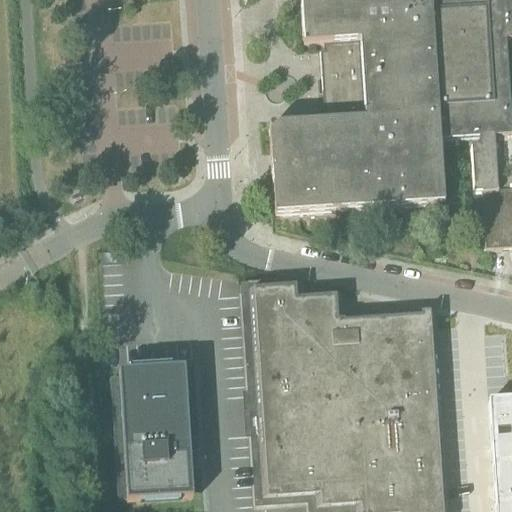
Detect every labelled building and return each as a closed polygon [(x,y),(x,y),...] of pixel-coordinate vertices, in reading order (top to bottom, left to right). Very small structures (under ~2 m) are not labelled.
[(324,127),(268,131),(274,220),(443,209),(439,146),(478,144),(478,152),(470,153),(472,199),(481,198),(484,255),(511,253),(511,123),(510,124),(506,61),(511,60),(511,0),(300,0),(303,50),(319,49),(324,127)] [(146,134),(170,133),(169,122),(145,123),(146,134)] [(302,302),(301,289),(248,293),(261,502),(314,499),(314,511),(354,509),(354,511),(447,511),(435,317),(421,318),(420,319),(344,324),(342,300),(302,302)] [(179,380),(109,384),(117,505),(188,501),(186,472),(193,472),(191,445),(183,445),(179,380)] [(494,511),(511,511),(511,407),(488,409),(494,511)] [(469,507),(468,482),(448,483),(449,509),(469,507)]
